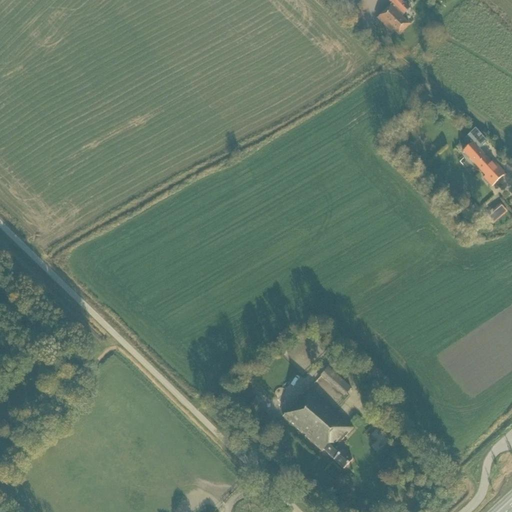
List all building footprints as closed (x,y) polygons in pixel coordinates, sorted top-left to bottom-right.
[(350,16),(361,5),(356,0),(338,0),(336,2),(350,16)] [(398,36),(409,25),(401,17),(409,9),(400,0),(390,0),(388,2),(391,4),(377,19),(388,30),(390,28),(398,36)] [(490,163),(479,150),(487,142),(475,129),(463,140),(468,146),(462,152),(484,177),(483,178),(491,187),(504,175),(492,161),(490,163)] [(473,223),(483,214),(475,204),(465,213),(473,223)] [(504,212),(506,211),(500,204),(485,216),(491,223),(493,221),(494,223),(505,213),(504,212)] [(344,397),(352,388),(328,367),(320,376),(344,397)] [(336,447),(353,429),(309,389),(283,417),(301,434),(302,433),(306,436),(305,437),(321,452),(323,451),(343,470),(352,461),(336,447)] [(262,402),(257,397),(250,405),(255,409),(262,402)]
